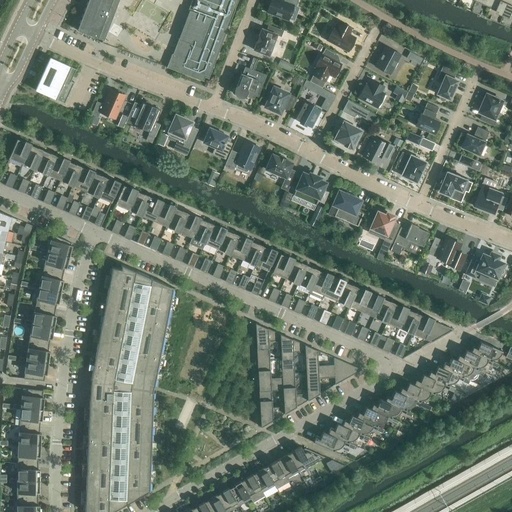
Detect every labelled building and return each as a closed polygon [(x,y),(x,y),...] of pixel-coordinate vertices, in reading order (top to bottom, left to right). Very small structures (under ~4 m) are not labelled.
[(102,40),(101,43),(102,43),(118,0),(88,0),(77,30),(102,40)] [(192,0),(188,11),(189,11),(173,54),(172,54),(167,67),(204,81),(203,81),(205,77),(208,78),(208,79),(228,26),(229,26),(235,9),(238,0),(192,0)] [(279,0),(271,0),(267,12),(288,20),(293,6),(296,6),(298,0),(284,0),(284,2),(279,0)] [(493,0),(490,7),(497,10),(496,12),(503,15),(509,0),(493,0)] [(511,16),(511,0),(509,0),(503,15),(510,18),(511,16)] [(349,34),(353,28),(338,20),(327,40),(348,52),(356,38),(349,34)] [(266,31),(262,29),(254,50),(269,55),(270,53),(271,53),(273,47),(272,46),(276,35),(281,37),(284,30),(269,25),(266,31)] [(321,52),(323,47),(316,43),(314,48),(321,52)] [(399,53),(386,47),(375,66),(388,73),(399,53)] [(317,68),(310,81),(322,88),(329,75),(334,78),(335,76),(337,75),(339,71),(339,69),(341,64),(336,61),(337,60),(336,58),(335,57),(337,55),(325,48),(322,54),(315,67),(317,68)] [(422,58),(410,52),(407,58),(419,65),(422,58)] [(50,57),(35,90),(64,103),(74,82),(71,81),(76,69),(50,57)] [(251,57),(247,68),(254,70),(258,60),(251,57)] [(293,65),(281,59),(278,66),(290,72),(293,65)] [(456,72),(443,66),(437,78),(443,81),(437,94),(440,95),(439,97),(440,99),(441,100),(442,101),(444,101),(446,100),(446,98),(450,100),(458,81),(453,79),(456,72)] [(235,89),(235,92),(237,95),(241,97),(244,96),(246,93),(258,97),(267,75),(254,70),(247,68),(245,67),(242,74),(241,73),(235,89)] [(299,77),(296,84),(302,87),(305,79),(299,77)] [(306,80),(303,85),(315,92),(318,86),(306,80)] [(366,84),(358,98),(377,108),(384,94),(381,92),(384,87),(372,80),(369,86),(366,84)] [(414,93),(417,87),(412,84),(409,91),(414,93)] [(283,107),(291,110),(297,97),(288,94),(289,93),(273,87),(273,88),(272,92),(269,90),(264,101),(267,102),(265,106),(272,110),(277,113),(278,112),(280,113),(280,112),(283,107)] [(401,102),(406,92),(396,87),(393,92),(399,96),(397,100),(401,102)] [(115,119),(125,96),(110,89),(100,112),(115,119)] [(410,101),(413,94),(408,92),(405,99),(410,101)] [(480,119),(494,126),(498,119),(496,118),(503,102),(503,101),(488,94),(487,95),(488,95),(480,111),(480,112),(483,113),(480,119)] [(315,107),(316,106),(310,103),(309,104),(304,101),(295,119),(300,121),(299,122),(305,126),(306,124),(311,127),(320,110),(315,107)] [(134,103),(128,117),(135,120),(133,124),(135,125),(135,127),(136,128),(138,129),(140,129),(142,128),(149,131),(148,134),(155,137),(160,124),(154,122),(159,109),(152,106),(151,104),(150,102),(148,102),(146,102),(144,103),(143,102),(141,106),(134,103)] [(421,113),(415,126),(434,134),(440,121),(433,119),(438,108),(427,103),(422,114),(421,113)] [(359,106),(355,113),(365,119),(369,112),(359,106)] [(97,117),(92,115),(89,122),(94,124),(97,117)] [(197,130),(192,127),(190,127),(192,122),(176,115),(170,127),(168,133),(167,135),(178,140),(174,149),(186,154),(197,130)] [(349,147),(352,148),(361,131),(344,121),(342,124),(340,129),(337,135),(335,134),(332,140),(338,143),(338,141),(344,144),(344,145),(349,147)] [(463,141),(462,145),(463,149),(467,151),(469,150),(481,155),(486,142),(485,142),(490,132),(478,127),(474,137),(468,134),(465,141),(463,141)] [(209,128),(203,142),(215,147),(212,154),(225,159),(232,143),(226,140),(228,136),(209,128)] [(419,144),(422,137),(409,132),(406,140),(411,142),(412,141),(419,144)] [(394,146),(382,140),(381,141),(373,137),(363,156),(378,163),(381,157),(387,160),(394,146)] [(396,137),(393,144),(400,147),(403,141),(396,137)] [(419,144),(418,145),(431,151),(434,143),(422,137),(419,144)] [(17,139),(9,158),(22,163),(30,145),(31,145),(31,143),(25,141),(25,142),(17,139)] [(246,172),(247,171),(248,169),(250,169),(260,148),(245,141),(240,154),(231,150),(224,166),(233,170),(236,163),(237,164),(236,166),(237,168),(246,172)] [(29,167),(35,170),(35,169),(43,150),(42,150),(43,150),(38,148),(31,145),(30,145),(22,163),(29,166),(29,167)] [(35,169),(42,172),(48,175),(48,174),(56,156),(55,156),(55,155),(51,153),(51,154),(43,150),(35,169)] [(411,182),(413,182),(415,181),(416,182),(425,162),(411,155),(410,156),(403,153),(401,158),(400,157),(397,162),(399,163),(397,166),(397,167),(397,168),(398,169),(399,169),(400,169),(400,168),(404,170),(402,175),(407,178),(408,180),(409,181),(411,182)] [(265,169),(285,177),(281,187),(288,190),(295,173),(289,170),(292,163),(272,154),(265,169)] [(463,155),(460,162),(480,171),(483,164),(463,155)] [(69,160),(63,157),(63,159),(56,156),(48,174),(60,180),(68,161),(69,162),(69,160)] [(67,183),(73,186),(73,185),(81,167),(80,167),(81,166),(76,164),(76,165),(69,162),(68,161),(60,180),(67,183)] [(511,168),(511,167),(504,164),(502,170),(510,173),(511,168)] [(94,173),(95,171),(89,168),(88,170),(81,167),(73,185),(73,186),(86,191),(93,172),(94,173)] [(212,170),(209,176),(217,179),(219,173),(212,170)] [(93,194),(92,194),(98,197),(99,197),(98,196),(106,178),(106,177),(101,176),(94,173),(93,172),(86,191),(93,194)] [(468,180),(449,172),(440,191),(460,199),(464,190),(469,192),(473,183),(468,181),(468,180)] [(293,195),(316,205),(317,201),(324,204),(329,192),(323,189),(325,183),(319,180),(320,178),(310,173),(309,176),(303,173),(293,195)] [(5,186),(11,188),(17,176),(11,174),(5,186)] [(98,196),(99,197),(111,202),(120,182),(114,179),(113,181),(106,178),(98,196)] [(23,179),(18,191),(24,194),(29,182),(23,179)] [(36,185),(31,197),(37,199),(42,187),(36,185)] [(483,185),(478,199),(476,198),(473,205),(495,213),(496,208),(502,211),(503,211),(508,198),(501,196),(503,193),(483,185)] [(123,186),(115,204),(128,210),(136,191),(137,191),(138,190),(132,187),(131,189),(123,186)] [(43,202),(49,205),(55,193),(49,190),(43,202)] [(135,213),(141,216),(142,215),(141,215),(149,197),(149,196),(144,194),(144,195),(137,191),(136,191),(128,210),(136,213),(135,213)] [(357,210),(361,200),(354,198),(355,196),(346,192),(345,194),(339,191),(329,214),(357,226),(363,213),(357,210)] [(61,196),(56,208),(62,210),(67,198),(61,196)] [(163,201),(157,198),(156,200),(149,197),(141,215),(142,215),(154,221),(162,202),(162,203),(163,201)] [(74,201),(69,213),(75,216),(80,204),(74,201)] [(176,206),(169,204),(169,205),(162,203),(162,202),(154,221),(166,226),(174,208),(175,208),(176,206)] [(86,207),(81,219),(87,221),(93,209),(86,207)] [(173,229),(173,230),(179,232),(187,213),(182,211),(175,208),(174,208),(166,226),(173,229)] [(314,210),(308,224),(315,227),(322,213),(314,210)] [(11,217),(0,211),(0,228),(7,231),(11,217)] [(393,218),(394,216),(387,213),(386,216),(384,215),(383,213),(381,212),(379,213),(378,212),(377,213),(374,211),(370,219),(374,220),(371,228),(382,233),(380,237),(391,242),(397,229),(390,226),(394,219),(393,218)] [(100,212),(94,225),(100,227),(106,215),(100,212)] [(195,215),(194,216),(187,213),(179,232),(192,237),(200,219),(201,217),(195,215)] [(199,240),(198,241),(205,243),(204,243),(212,224),(208,222),(200,219),(192,237),(199,240)] [(111,232),(118,235),(123,223),(117,220),(111,232)] [(26,223),(23,230),(29,233),(32,226),(26,223)] [(393,243),(390,250),(399,254),(401,250),(400,249),(402,247),(407,249),(411,241),(423,246),(429,232),(417,227),(418,226),(411,223),(408,230),(401,227),(393,243)] [(220,226),(219,227),(212,224),(204,243),(205,243),(217,248),(225,230),(226,228),(220,226)] [(129,225),(124,238),(130,240),(135,228),(129,225)] [(42,230),(36,227),(33,233),(39,236),(42,230)] [(17,233),(22,235),(28,236),(29,233),(23,231),(23,230),(18,228),(17,233)] [(237,235),(233,233),(225,230),(217,248),(230,254),(238,235),(237,235)] [(142,231),(137,243),(143,246),(148,234),(142,231)] [(48,249),(41,247),(40,251),(47,253),(48,251),(69,257),(71,249),(70,249),(71,243),(52,235),(48,249)] [(245,237),(245,238),(238,235),(230,254),(242,259),(250,241),(251,241),(251,239),(245,237)] [(149,249),(155,251),(161,239),(155,237),(149,249)] [(457,252),(461,244),(446,237),(444,242),(435,239),(429,253),(437,256),(437,257),(448,262),(447,264),(459,269),(465,255),(457,252)] [(249,262),(249,263),(255,266),(255,265),(263,246),(258,244),(251,241),(250,241),(242,259),(249,262)] [(167,242),(162,254),(168,257),(173,245),(167,242)] [(268,270),(277,251),(271,248),(270,250),(263,246),(255,265),(268,270)] [(180,248),(175,260),(181,262),(186,250),(180,248)] [(380,250),(377,257),(383,259),(386,253),(380,250)] [(47,253),(43,269),(63,274),(66,264),(67,265),(69,257),(48,251),(47,253)] [(199,256),(193,253),(187,265),(193,268),(199,256)] [(280,254),(272,272),(285,278),(293,260),(294,260),(295,258),(288,256),(288,257),(280,254)] [(474,257),(467,273),(474,276),(476,273),(480,275),(478,280),(494,287),(499,276),(501,276),(504,275),(506,272),(506,269),(505,266),(502,265),(503,263),(497,260),(498,258),(491,255),(489,257),(483,254),(481,260),(474,257)] [(205,259),(200,271),(206,273),(211,261),(205,259)] [(306,265),(301,263),(294,260),(293,260),(285,278),(292,281),(292,282),(298,284),(306,265)] [(91,377),(90,378),(92,379),(91,398),(89,398),(89,400),(85,510),(84,510),(84,511),(93,511),(111,511),(150,490),(150,489),(149,490),(153,393),(154,393),(154,392),(152,392),(153,386),(154,386),(155,385),(154,385),(173,288),(174,287),(121,264),(121,265),(121,269),(112,267),(111,268),(112,268),(91,377)] [(213,276),(219,279),(224,267),(218,264),(213,276)] [(318,271),(318,270),(314,268),(314,269),(306,265),(298,284),(296,288),(309,294),(319,271),(318,271)] [(32,283),(31,287),(39,289),(39,287),(61,292),(63,284),(61,284),(63,274),(43,269),(40,285),(32,283)] [(231,270),(225,282),(231,284),(237,272),(231,270)] [(326,272),(326,274),(319,271),(309,294),(321,299),(323,295),(331,276),(332,276),(332,275),(326,272)] [(243,275),(238,287),(244,290),(249,278),(243,275)] [(344,282),(345,280),(339,278),(338,279),(332,276),(331,276),(323,295),(336,300),(344,282)] [(251,293),(257,296),(262,283),(256,281),(251,293)] [(356,287),(352,285),(344,282),(336,300),(343,303),(343,304),(349,306),(357,287),(356,287)] [(39,287),(39,289),(35,305),(55,309),(58,299),(59,300),(61,292),(39,287)] [(364,289),(364,290),(357,287),(349,306),(361,311),(369,293),(370,293),(370,291),(364,289)] [(268,301),(274,303),(280,291),(274,288),(268,301)] [(377,294),(376,296),(370,293),(369,293),(361,311),(374,317),(382,298),(382,299),(383,297),(377,294)] [(483,293),(480,300),(487,304),(490,297),(483,293)] [(286,294),(281,306),(287,309),(292,297),(286,294)] [(381,320),(387,323),(387,322),(395,304),(394,304),(394,303),(390,301),(390,302),(382,299),(382,298),(374,317),(381,320)] [(299,299),(294,312),(300,314),(305,302),(299,299)] [(402,305),(402,307),(395,304),(387,322),(399,328),(407,309),(408,310),(408,308),(402,305)] [(25,320),(24,324),(32,325),(32,323),(54,327),(55,319),(54,319),(55,309),(35,305),(32,321),(25,320)] [(306,317),(312,320),(318,308),(312,305),(306,317)] [(406,331),(412,334),(412,333),(420,315),(419,315),(420,314),(415,312),(415,313),(408,310),(407,309),(399,328),(406,331)] [(324,310),(319,323),(325,325),(330,313),(324,310)] [(430,342),(430,343),(453,329),(433,321),(434,319),(428,316),(427,318),(420,315),(412,333),(431,342),(430,342)] [(337,316),(332,328),(338,331),(343,319),(337,316)] [(350,321),(344,334),(350,336),(356,324),(350,321)] [(32,325),(29,341),(49,345),(51,335),(53,335),(54,327),(32,323),(32,325)] [(255,323),(255,324),(257,359),(270,358),(269,341),(280,341),(279,334),(255,323)] [(357,339),(363,342),(368,330),(362,327),(357,339)] [(375,332),(370,345),(376,347),(381,335),(375,332)] [(304,344),(279,334),(280,341),(282,374),(295,373),(294,352),(305,351),(304,344)] [(388,338),(382,350),(388,353),(394,341),(388,338)] [(19,357),(18,361),(26,362),(26,360),(48,363),(49,355),(48,355),(49,345),(29,341),(27,358),(19,357)] [(502,351),(480,341),(477,348),(474,346),(471,352),(488,359),(487,360),(491,361),(492,359),(495,359),(498,357),(500,355),(502,352),(502,351)] [(317,350),(304,344),(305,351),(306,372),(362,369),(333,357),(334,364),(318,365),(317,350)] [(400,344),(395,356),(401,358),(406,346),(400,344)] [(478,368),(481,367),(484,365),(486,363),(487,360),(488,359),(471,352),(466,349),(463,356),(459,354),(457,360),(456,360),(473,368),(477,370),(478,368)] [(270,358),(257,359),(259,391),(272,390),(282,390),(282,377),(271,378),(270,358)] [(464,376),(467,375),(470,374),(472,371),(473,368),(456,360),(457,360),(451,358),(449,364),(445,362),(442,368),(459,376),(463,378),(464,376)] [(26,360),(26,362),(24,378),(44,381),(45,371),(47,371),(48,363),(26,360)] [(449,384),(453,383),(455,382),(458,379),(459,376),(442,368),(437,366),(434,372),(431,370),(428,376),(428,377),(445,384),(448,386),(449,384)] [(362,369),(306,372),(307,393),(307,400),(320,393),(319,378),(334,377),(335,385),(362,369)] [(295,373),(282,374),(282,377),(282,390),(283,407),(284,414),(307,400),(307,393),(296,394),(295,373)] [(435,392),(438,391),(441,390),(443,387),(445,384),(428,377),(428,376),(423,374),(420,380),(416,379),(414,384),(414,385),(430,392),(434,394),(435,392)] [(421,400),(424,400),(427,398),(429,396),(430,392),(414,385),(414,384),(409,382),(406,388),(402,387),(399,393),(416,400),(416,401),(420,402),(421,400)] [(23,388),(21,405),(13,404),(13,408),(21,409),(21,407),(43,409),(44,401),(42,401),(43,391),(23,388)] [(272,390),(259,391),(261,426),(260,426),(261,427),(284,414),(283,407),(273,407),(272,390)] [(406,408),(410,408),(412,406),(415,404),(416,401),(416,400),(399,393),(394,390),(391,397),(388,395),(385,401),(402,408),(402,409),(405,410),(406,408)] [(392,417),(395,416),(398,414),(400,412),(402,409),(402,408),(385,401),(380,398),(377,405),(373,403),(371,409),(387,417),(391,419),(392,417)] [(21,409),(19,425),(40,427),(41,417),(42,417),(43,409),(21,407),(21,409)] [(378,425),(381,424),(384,422),(386,420),(387,417),(371,409),(366,407),(363,413),(359,411),(356,417),(373,425),(377,427),(378,425)] [(372,428),(373,425),(356,417),(351,415),(349,421),(345,419),(342,425),(342,426),(359,433),(362,435),(363,433),(367,432),(370,431),(372,428)] [(330,427),(328,433),(328,434),(345,441),(344,441),(348,443),(349,441),(352,440),(355,439),(357,436),(359,433),(342,426),(342,425),(337,423),(334,429),(330,427)] [(11,441),(10,445),(18,446),(18,444),(41,445),(41,437),(39,437),(40,427),(19,425),(18,442),(11,441)] [(328,433),(323,431),(320,437),(316,436),(314,441),(313,441),(313,442),(334,451),(335,449),(338,449),(341,447),(343,445),(344,441),(345,441),(328,434),(328,433)] [(38,453),(40,453),(41,445),(18,444),(18,446),(18,462),(38,463),(38,453)] [(305,448),(305,449),(303,450),(300,446),(294,450),(294,451),(289,454),(299,472),(325,457),(305,448)] [(282,457),(282,458),(277,461),(287,479),(299,472),(289,454),(288,453),(282,457)] [(345,466),(330,459),(330,460),(325,463),(331,474),(345,466)] [(289,482),(287,479),(277,461),(276,460),(270,464),(265,467),(265,468),(275,485),(277,489),(289,482)] [(38,473),(38,463),(18,462),(17,479),(9,478),(9,483),(17,483),(17,481),(40,481),(40,473),(38,473)] [(263,492),(275,485),(265,468),(265,467),(264,467),(258,471),(253,474),(263,492)] [(265,496),(263,492),(253,474),(252,474),(246,477),(246,478),(241,481),(251,499),(253,502),(265,496)] [(241,481),(240,480),(234,484),(234,485),(229,488),(239,506),(251,499),(241,481)] [(38,489),(39,489),(40,481),(17,481),(17,483),(17,499),(38,499),(38,489)] [(222,491),(222,492),(217,495),(226,511),(228,511),(239,506),(229,488),(228,487),(222,491)] [(210,499),(205,502),(210,511),(226,511),(217,495),(216,494),(210,498),(210,499)] [(38,509),(38,499),(17,499),(17,511),(39,511),(40,509),(38,509)] [(274,500),(269,503),(272,508),(277,505),(274,500)] [(205,502),(204,501),(198,505),(193,508),(193,509),(194,511),(210,511),(205,502)]
